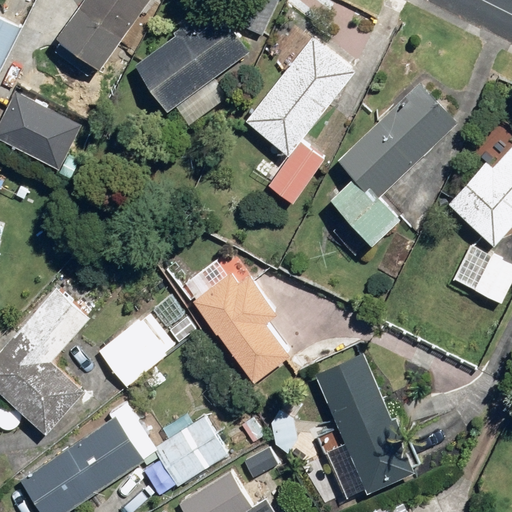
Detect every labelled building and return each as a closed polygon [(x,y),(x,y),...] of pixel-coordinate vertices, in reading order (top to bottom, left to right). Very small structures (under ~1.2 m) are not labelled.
[(148,0),(82,0),(55,39),(100,71),(148,0)] [(279,2),(274,0),(244,0),(233,21),(261,36),(279,2)] [(248,53),(211,6),(134,64),(169,111),(173,108),(187,126),(227,96),(214,78),(248,53)] [(0,69),(21,30),(0,18),(0,69)] [(356,69),(312,35),(244,122),(289,157),(267,186),(290,204),(324,160),(300,141),(356,69)] [(87,78),(66,87),(78,115),(99,105),(87,78)] [(454,125),(416,85),(337,160),(352,175),(327,198),(372,245),(399,219),(378,197),(454,125)] [(511,222),(511,147),(493,169),(485,163),(447,205),(491,245),(511,222)] [(511,276),(511,264),(470,242),(451,278),(498,303),(511,276)] [(267,268),(235,250),(205,280),(214,289),(197,306),(253,383),(290,352),(266,323),(277,315),(254,280),(267,268)] [(89,320),(57,285),(0,347),(0,396),(44,436),(85,391),(52,361),(89,320)] [(175,348),(146,312),(98,351),(127,387),(175,348)] [(416,469),(360,343),(310,365),(366,491),(416,469)] [(228,450),(204,416),(155,451),(180,485),(228,450)] [(69,511),(144,464),(115,419),(20,480),(40,511),(69,511)] [(242,511),(251,507),(230,473),(178,505),(182,511),(242,511)] [(402,511),(396,497),(362,511),(402,511)] [(270,511),(264,503),(249,511),(270,511)]
